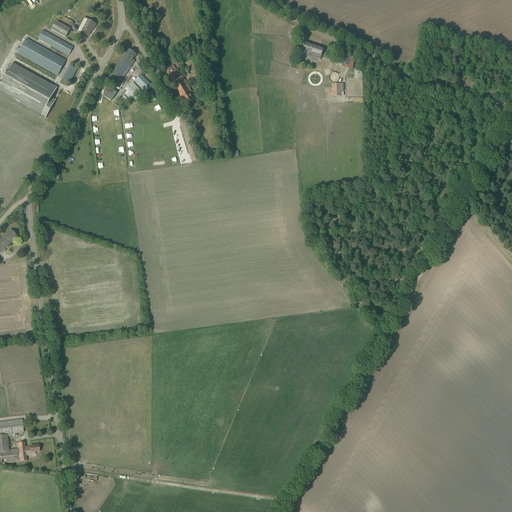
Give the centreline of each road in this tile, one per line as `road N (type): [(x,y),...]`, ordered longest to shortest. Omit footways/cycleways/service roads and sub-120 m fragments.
road 1 (track): [(462,201),(282,511)]
road 2 (unclassified): [(68,511),(28,201)]
road 3 (unclassified): [(511,105),(436,80),(277,0)]
road 4 (unclassified): [(28,201),(114,43),(118,0)]
